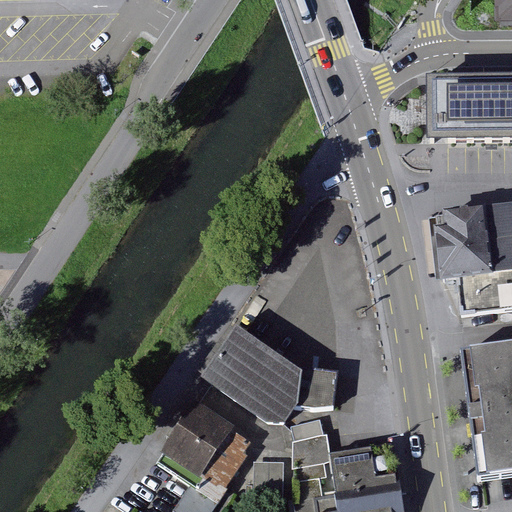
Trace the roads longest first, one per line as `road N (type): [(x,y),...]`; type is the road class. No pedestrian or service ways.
road 1 (residential): [(365,155),(317,185),(94,511)]
road 2 (residential): [(0,342),(220,0)]
road 3 (secondary): [(365,155),(397,274),(433,511)]
